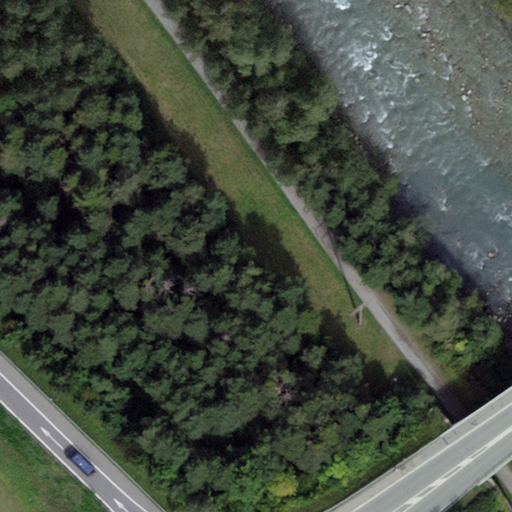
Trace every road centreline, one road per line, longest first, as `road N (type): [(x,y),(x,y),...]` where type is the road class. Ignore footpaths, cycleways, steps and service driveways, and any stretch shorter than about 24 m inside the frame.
road 1 (track): [(511,475),(149,0)]
road 2 (trunk): [(133,511),(0,386)]
road 3 (tertiary): [(395,511),(511,429)]
